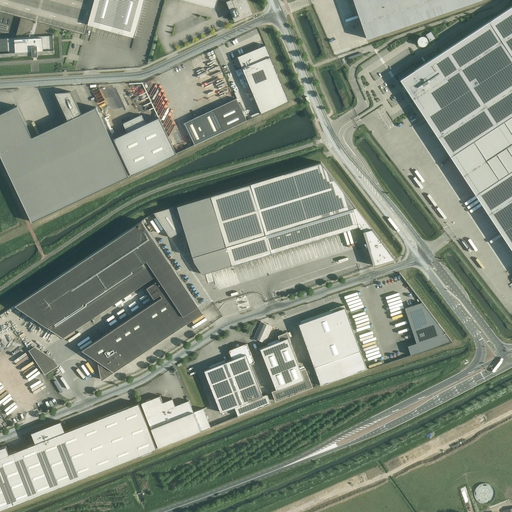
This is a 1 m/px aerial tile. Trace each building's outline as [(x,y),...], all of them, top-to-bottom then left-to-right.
[(85,35),(88,24),(94,0),(0,0),(0,11),(21,17),(16,37),(0,37),(0,54),(10,54),(10,56),(32,55),(32,56),(32,55),(37,54),(37,56),(38,56),(38,54),(49,54),(49,52),(54,52),(54,53),(53,36),(47,36),(50,25),(74,32),(81,34),(85,35)] [(94,0),(88,24),(134,37),(144,0),(94,0)] [(181,0),(215,9),(217,0),(220,0),(227,2),(235,21),(253,14),(246,0),(181,0)] [(352,0),(361,23),(361,24),(366,37),(366,38),(367,39),(368,39),(369,39),(480,0),(352,0)] [(511,5),(489,21),(511,55),(511,5)] [(413,71),(400,79),(405,88),(404,88),(405,88),(407,91),(406,92),(408,91),(420,110),(419,111),(420,111),(511,250),(511,55),(489,21),(414,70),(413,70),(413,71)] [(431,31),(426,35),(430,41),(435,38),(431,31)] [(416,40),(416,42),(417,44),(418,46),(420,47),(423,47),(425,47),(427,45),(428,43),(428,41),(427,38),(426,36),(424,35),(421,35),(419,36),(417,37),(416,40)] [(265,45),(237,57),(261,113),(289,102),(265,45)] [(342,64),(349,62),(346,53),(340,55),(342,64)] [(17,106),(0,113),(0,154),(31,222),(128,176),(96,107),(81,114),(71,91),(54,92),(68,120),(32,137),(17,106)] [(236,98),(214,109),(184,123),(195,145),(247,120),(236,98)] [(141,115),(140,115),(135,118),(134,118),(134,119),(134,120),(131,121),(131,120),(130,120),(124,123),(123,123),(123,124),(127,132),(114,139),(131,175),(176,153),(159,117),(146,123),(142,116),(141,115)] [(368,249),(373,265),(395,259),(350,200),(321,162),(250,183),(271,253),(351,229),(359,227),(361,230),(362,229),(366,243),(364,243),(368,249)] [(211,195),(177,206),(178,210),(181,219),(185,231),(194,262),(202,274),(205,274),(212,271),(232,265),(271,253),(250,183),(211,195)] [(167,209),(154,213),(157,218),(170,238),(184,229),(178,221),(181,219),(178,210),(177,206),(167,209)] [(152,303),(144,309),(82,350),(98,361),(98,363),(99,363),(99,368),(101,380),(188,322),(183,315),(198,306),(142,221),(15,305),(63,337),(157,275),(159,280),(147,288),(154,299),(160,295),(162,297),(152,303)] [(422,302),(404,308),(416,343),(408,346),(411,355),(452,341),(422,302)] [(333,311),(298,324),(320,385),(367,369),(344,305),(332,309),(333,311)] [(280,341),(268,345),(259,348),(262,355),(262,354),(276,389),(273,391),(271,391),(274,398),(275,401),(275,402),(289,396),(293,395),(295,394),(299,392),(313,387),(305,368),(300,369),(289,342),(290,341),(287,332),(278,335),(280,341)] [(246,344),(246,343),(245,344),(230,349),(230,350),(229,350),(229,351),(229,352),(232,359),(204,370),(221,412),(234,407),(238,416),(259,408),(269,404),(271,403),(268,396),(268,395),(267,395),(266,395),(265,395),(262,396),(250,364),(253,363),(254,362),(254,361),(248,345),(247,344),(246,344)] [(33,357),(45,374),(56,367),(47,355),(42,351),(33,357)] [(146,401),(141,403),(145,412),(144,412),(158,447),(201,431),(193,412),(189,400),(175,406),(172,399),(163,402),(160,395),(150,399),(150,398),(145,400),(146,401)] [(0,509),(156,449),(138,403),(65,432),(61,421),(31,433),(35,443),(9,454),(6,446),(0,448),(0,509)] [(203,408),(193,412),(201,431),(210,427),(203,408)] [(476,501),(494,503),(496,485),(478,483),(476,501)] [(474,511),(468,488),(461,489),(467,511),(474,511)]
